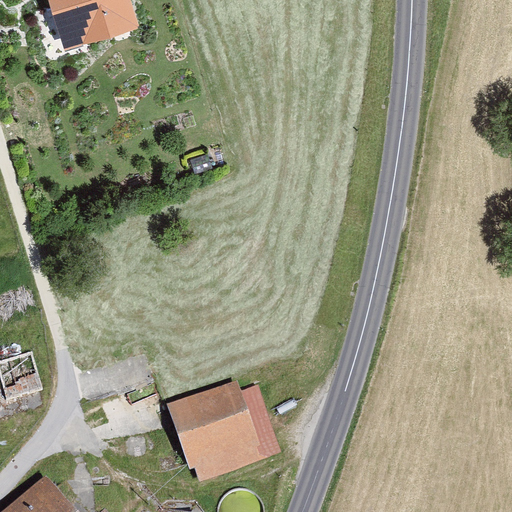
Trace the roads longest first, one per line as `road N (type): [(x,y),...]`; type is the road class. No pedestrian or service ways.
road 1 (tertiary): [(302,511),(359,345),(388,219),(410,0)]
road 2 (track): [(63,351),(0,153)]
road 3 (residential): [(0,494),(60,429),(63,351)]
